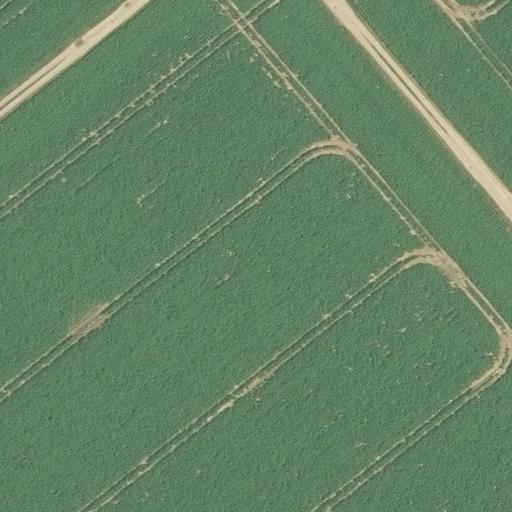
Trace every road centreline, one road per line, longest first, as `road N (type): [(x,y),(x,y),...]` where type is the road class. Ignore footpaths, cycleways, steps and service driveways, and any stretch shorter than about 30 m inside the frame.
road 1 (track): [(511,204),(337,0)]
road 2 (track): [(141,0),(0,109)]
